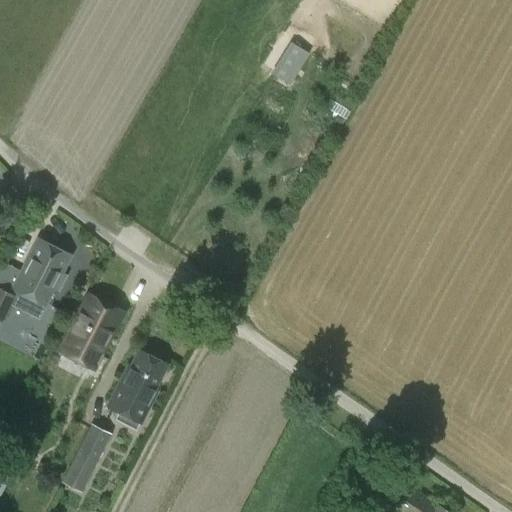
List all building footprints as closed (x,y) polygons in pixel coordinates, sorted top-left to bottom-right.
[(288,85),(308,53),(289,41),(269,73),(288,85)] [(10,305),(37,319),(53,288),(58,290),(66,275),(62,274),(72,256),(37,238),(9,292),(15,295),(10,305)] [(0,321),(2,322),(10,305),(15,295),(9,292),(0,287),(0,321)] [(123,312),(88,293),(57,353),(92,371),(123,312)] [(128,364),(106,407),(139,424),(156,391),(154,390),(167,364),(160,361),(161,358),(149,352),(148,355),(138,350),(130,365),(128,364)] [(81,487),(110,431),(92,422),(63,478),(81,487)] [(448,511),(407,485),(391,509),(395,511),(448,511)]
